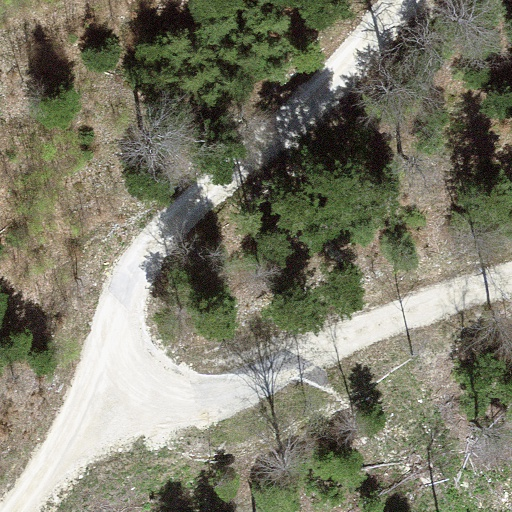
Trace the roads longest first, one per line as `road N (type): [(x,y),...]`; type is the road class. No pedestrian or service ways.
road 1 (track): [(404,0),(284,131),(165,234),(126,281),(116,335),(124,379),(173,401),(251,387),(511,277)]
road 2 (track): [(13,511),(124,379)]
